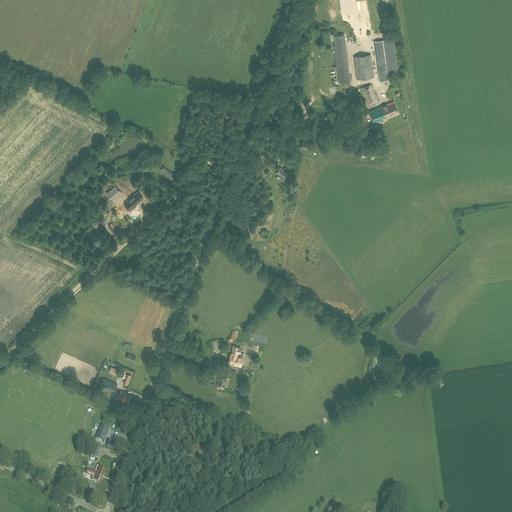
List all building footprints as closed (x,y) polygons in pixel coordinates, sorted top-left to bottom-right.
[(336,46),(344,45),(343,35),(335,36),(336,46)] [(388,75),(398,74),(393,39),(374,42),(380,81),(388,79),(388,75)] [(357,79),(374,77),(371,54),(354,57),(357,79)] [(349,81),(348,68),(337,69),(339,83),(349,81)] [(369,105),(377,101),(371,84),(362,88),(369,105)] [(384,119),(399,113),(394,101),(369,111),(374,123),(384,119)] [(302,141),(300,148),(307,150),(309,143),(302,141)] [(289,169),(285,167),(283,170),(280,168),(277,173),(284,178),(289,169)] [(268,185),(264,180),(258,185),(261,189),(264,187),(265,188),(268,185)] [(113,201),(122,192),(116,185),(115,185),(106,193),(113,201)] [(124,204),(121,207),(127,214),(134,208),(133,208),(137,204),(132,198),(124,204)] [(240,366),(243,357),(237,355),(238,352),(239,353),(241,348),(233,346),(232,351),(233,351),(232,354),(231,353),(228,363),(240,366)] [(134,361),(136,356),(128,353),(126,358),(134,361)] [(219,374),(216,386),(224,388),(228,376),(219,374)] [(114,391),(117,384),(103,378),(100,385),(114,391)] [(127,404),(131,395),(121,390),(117,399),(127,404)] [(109,428),(101,425),(96,439),(104,442),(109,428)] [(88,451),(90,452),(89,454),(97,458),(101,447),(93,444),(91,444),(88,451)] [(101,479),(105,469),(94,464),(92,470),(94,471),(93,476),(92,480),(99,483),(101,479)]
